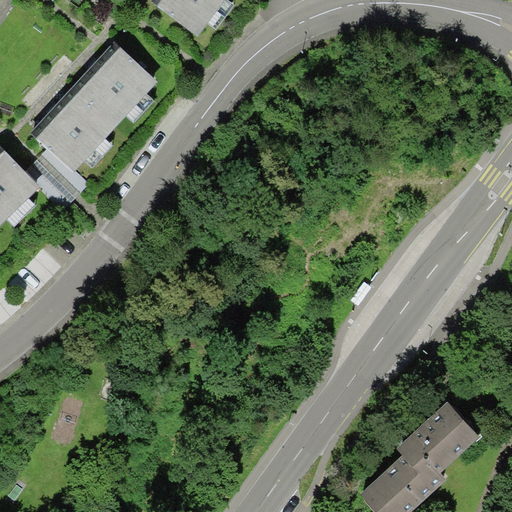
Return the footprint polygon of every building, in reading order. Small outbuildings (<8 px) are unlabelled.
[(224,0),(158,0),(152,9),(194,40),(224,0)] [(114,51),(29,139),(41,152),(68,179),(75,171),(153,88),(114,51)] [(33,160),(19,172),(61,217),(79,201),(92,189),(75,171),(68,179),(41,152),(33,160)] [(0,157),(0,224),(34,193),(0,157)] [(442,403),(390,448),(398,458),(356,494),(371,511),(410,511),(443,484),(433,473),(473,439),(442,403)]
